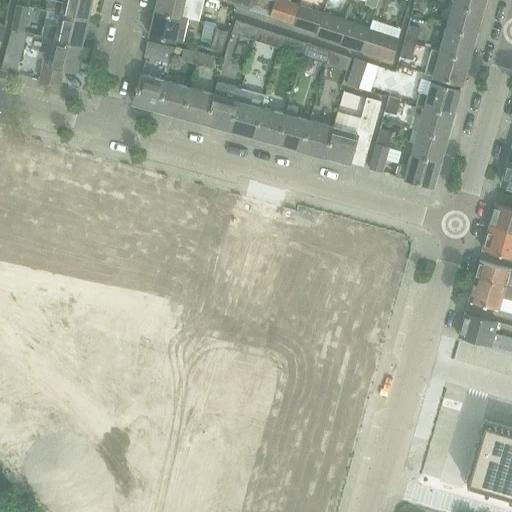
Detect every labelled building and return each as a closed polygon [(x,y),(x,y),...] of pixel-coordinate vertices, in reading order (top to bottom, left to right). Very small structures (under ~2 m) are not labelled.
[(91,0),(62,0),(62,2),(51,0),(47,0),(45,11),(59,13),(87,20),(91,0)] [(156,0),(155,11),(187,18),(196,16),(200,1),(198,0),(156,0)] [(252,0),(227,0),(227,2),(250,9),(252,0)] [(275,1),(271,0),(252,0),(250,9),(270,16),(275,1)] [(274,0),(275,1),(270,16),(293,23),(299,5),(283,0),(274,0)] [(427,0),(415,0),(412,9),(424,12),(427,0)] [(484,0),(453,0),(452,4),(482,12),(484,0)] [(28,6),(17,4),(12,28),(23,30),(28,6)] [(482,12),(452,4),(446,27),(475,35),(482,12)] [(299,5),(293,23),(316,31),(323,13),(299,5)] [(187,18),(155,11),(149,35),(175,41),(182,42),(187,18)] [(87,20),(59,13),(56,27),(45,24),(42,36),(50,38),(81,46),(87,20)] [(316,31),(315,35),(338,42),(346,20),(323,13),(316,31)] [(258,28),(236,20),(232,32),(255,40),(258,28)] [(346,20),(338,42),(362,50),(369,29),(369,28),(346,20)] [(216,25),(204,22),(201,38),(213,41),(216,30),(216,25)] [(420,30),(408,26),(404,42),(415,45),(420,30)] [(475,35),(446,27),(439,51),(469,59),(475,35)] [(23,30),(12,28),(6,51),(0,70),(15,74),(27,32),(23,31),(23,30)] [(282,35),(258,28),(255,40),(279,48),(282,35)] [(369,29),(362,50),(391,59),(397,39),(369,29)] [(227,33),(216,30),(213,41),(211,49),(221,52),(227,33)] [(306,43),(282,35),(279,48),(302,55),(306,43)] [(81,46),(50,38),(40,79),(59,84),(62,68),(75,71),(81,46)] [(171,63),(175,47),(147,41),(144,57),(171,63)] [(415,45),(404,42),(399,57),(411,60),(415,45)] [(329,50),(306,43),(302,55),(325,63),(329,50)] [(181,60),(196,64),(199,53),(184,49),(181,60)] [(469,59),(439,51),(431,49),(424,73),(462,84),(469,59)] [(351,58),(329,50),(325,63),(347,70),(351,58)] [(214,57),(199,53),(196,64),(212,68),(214,57)] [(355,58),(346,84),(358,89),(367,62),(355,58)] [(166,81),(141,74),(133,103),(158,110),(166,81)] [(460,89),(431,81),(422,79),(420,80),(417,89),(419,92),(416,104),(424,106),(424,105),(453,114),(460,89)] [(190,87),(166,81),(158,110),(181,117),(190,87)] [(241,89),(217,82),(214,94),(206,124),(229,130),(238,101),(241,89)] [(214,94),(190,87),(181,117),(206,124),(214,94)] [(400,99),(389,96),(385,112),(396,115),(400,99)] [(366,97),(356,134),(334,127),(325,157),(363,167),(381,101),(366,97)] [(262,108),(238,101),(229,130),(254,137),(262,108)] [(288,105),(286,114),(278,143),(302,150),(310,121),(295,117),(298,107),(288,105)] [(424,105),(424,106),(420,118),(412,116),(409,127),(417,130),(417,129),(447,138),(453,114),(424,105)] [(286,114),(262,108),(254,137),(278,143),(286,114)] [(334,127),(310,121),(302,150),(325,157),(334,127)] [(417,129),(417,130),(413,144),(406,141),(403,151),(440,162),(447,138),(417,129)] [(16,142),(0,138),(0,175),(6,178),(16,142)] [(16,142),(6,178),(26,183),(35,148),(16,142)] [(389,147),(375,144),(369,168),(382,172),(389,147)] [(511,145),(508,160),(507,160),(501,183),(511,186),(511,145)] [(55,153),(35,148),(26,183),(45,188),(55,153)] [(402,151),(395,176),(433,186),(440,162),(403,151),(402,151)] [(76,159),(55,153),(45,188),(65,194),(66,194),(76,159)] [(115,170),(105,205),(126,211),(135,176),(115,170)] [(135,176),(126,211),(145,216),(155,181),(135,176)] [(155,181),(145,216),(165,222),(175,186),(155,181)] [(175,186),(165,222),(185,227),(194,192),(175,186)] [(194,192),(185,227),(204,233),(214,197),(194,192)] [(214,197),(204,233),(224,238),(234,203),(214,197)] [(234,203),(224,238),(244,244),(254,208),(234,203)] [(511,208),(495,203),(489,225),(511,231),(511,208)] [(274,214),(264,249),(285,255),(294,220),(274,214)] [(113,218),(110,226),(121,229),(123,221),(113,218)] [(294,220),(285,255),(304,260),(314,225),(294,220)] [(123,221),(121,229),(131,232),(133,224),(123,221)] [(314,225),(304,260),(324,266),(334,231),(314,225)] [(489,226),(482,249),(502,254),(511,257),(511,231),(489,225),(489,226)] [(152,229),(150,237),(160,240),(162,232),(152,229)] [(334,231),(324,266),(344,271),(353,236),(334,231)] [(162,232),(160,240),(170,243),(172,235),(162,232)] [(353,236),(344,271),(363,277),(373,241),(353,236)] [(191,240),(189,248),(199,251),(202,243),(191,240)] [(373,241),(363,277),(383,282),(393,247),(373,241)] [(202,243),(199,251),(209,254),(212,245),(202,243)] [(393,247),(383,282),(404,288),(413,253),(393,247)] [(231,251),(229,259),(239,262),(242,254),(231,251)] [(261,259),(259,268),(269,271),(272,262),(261,259)] [(479,262),(475,277),(511,287),(511,269),(479,260),(479,262)] [(291,268),(289,276),(299,279),(302,270),(291,268)] [(302,270),(299,279),(309,282),(312,273),(302,270)] [(511,287),(475,277),(468,300),(499,309),(502,297),(511,299),(511,287)] [(331,278),(328,287),(339,290),(341,281),(331,278)] [(341,281),(339,290),(349,293),(351,284),(341,281)] [(370,289),(368,298),(378,301),(380,292),(370,289)] [(380,292),(378,301),(388,304),(390,295),(380,292)] [(0,346),(22,353),(35,306),(0,296),(0,346)] [(497,321),(465,312),(458,336),(510,351),(511,345),(511,338),(493,333),(497,321)] [(74,317),(61,364),(214,406),(213,411),(231,416),(232,411),(360,446),(371,399),(245,364),(227,359),(74,317)] [(511,430),(484,423),(467,483),(511,496),(511,430)]
